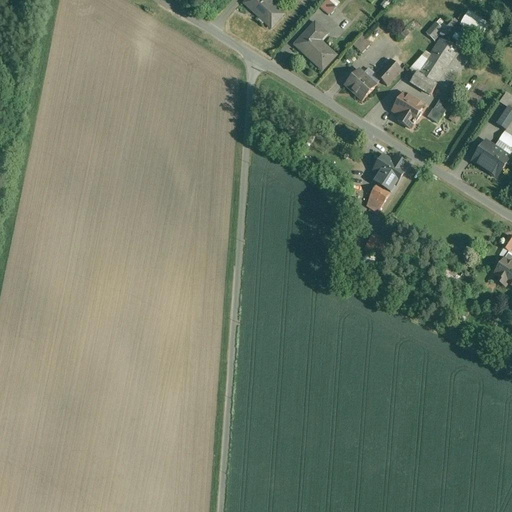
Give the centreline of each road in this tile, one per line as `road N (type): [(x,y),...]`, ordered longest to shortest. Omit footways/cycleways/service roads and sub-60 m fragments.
road 1 (residential): [(252,58),(221,511)]
road 2 (unknown): [(511,355),(375,275),(361,251),(365,127)]
road 3 (residential): [(511,214),(252,58)]
